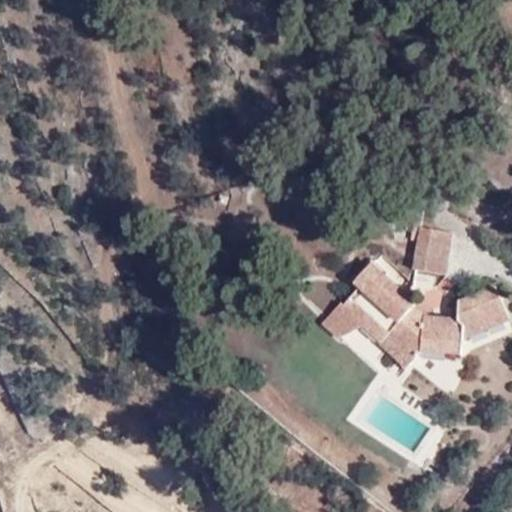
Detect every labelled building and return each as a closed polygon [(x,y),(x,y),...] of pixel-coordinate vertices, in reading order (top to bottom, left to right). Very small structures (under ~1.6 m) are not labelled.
[(439,267),(442,243),(412,238),(408,262),(439,267)] [(381,254),(373,262),(394,281),(401,272),(381,254)] [(439,267),(408,262),(405,278),(436,283),(439,267)] [(364,273),(348,290),(390,327),(378,342),(405,364),(407,365),(413,358),(451,362),(452,347),(498,328),(484,295),(451,309),(450,329),(422,326),(364,273)] [(332,313),(314,332),(329,346),(352,335),(370,351),(396,375),(405,364),(378,342),(340,310),(335,315),(332,313)] [(435,363),(433,384),(455,386),(457,365),(435,363)]
